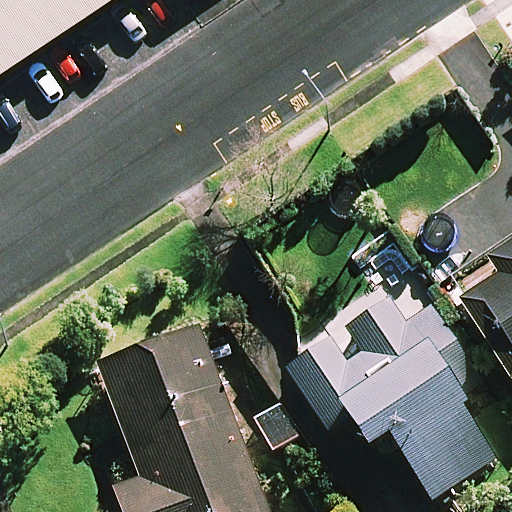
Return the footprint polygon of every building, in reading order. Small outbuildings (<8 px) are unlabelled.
[(0,0),(0,52),(76,0),(0,0)] [(511,253),(510,254),(511,256),(511,279),(462,314),(511,387),(511,253)] [(408,333),(390,306),(288,375),(331,439),(349,427),(371,459),(391,445),(432,505),(496,462),(457,404),(481,388),(433,316),(408,333)] [(75,345),(64,325),(17,351),(28,371),(75,345)] [(265,511),(200,335),(99,373),(142,486),(116,496),(122,511),(265,511)]
